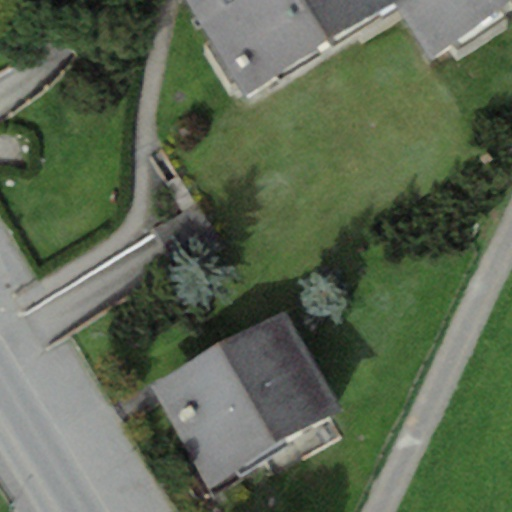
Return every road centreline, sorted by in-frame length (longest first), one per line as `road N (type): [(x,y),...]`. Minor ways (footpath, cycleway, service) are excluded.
road 1 (residential): [(377,511),(511,236)]
road 2 (residential): [(0,389),(71,511)]
